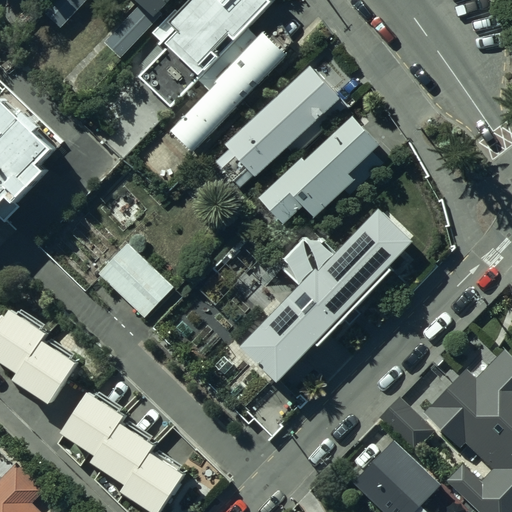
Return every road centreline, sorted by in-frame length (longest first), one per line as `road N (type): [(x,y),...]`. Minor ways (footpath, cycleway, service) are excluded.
road 1 (residential): [(242,511),(511,239)]
road 2 (residential): [(398,0),(511,156)]
